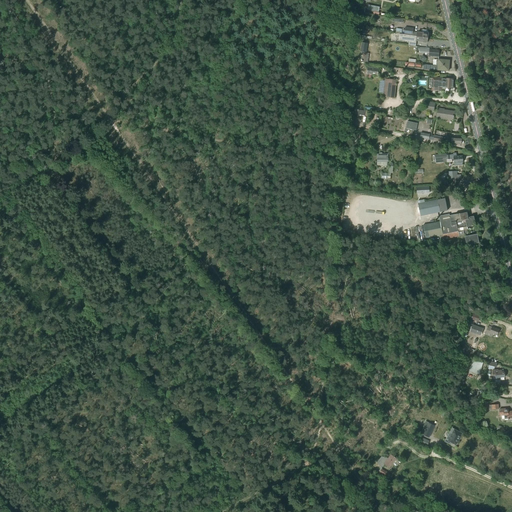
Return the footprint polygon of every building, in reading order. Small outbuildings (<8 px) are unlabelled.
[(428,34),(428,31),(427,30),(422,30),(422,33),(417,32),(417,36),(419,37),(428,38),(429,34),(428,34)] [(417,36),(413,35),(409,35),(404,34),(402,34),(401,40),(409,41),(408,45),(415,46),(417,36)] [(360,60),(360,62),(367,63),(369,53),(365,53),(363,61),(360,60)] [(366,74),(365,77),(371,78),(372,74),(378,75),(378,68),(364,66),(363,73),(366,74)] [(453,89),(453,79),(432,78),(431,90),(442,91),(442,88),(453,89)] [(395,98),(397,80),(385,79),(383,96),(395,98)] [(434,112),(435,103),(428,102),(427,111),(434,112)] [(453,120),(454,112),(438,109),(436,117),(453,120)] [(416,131),(417,127),(418,123),(407,121),(406,128),(416,131)] [(434,136),(430,135),(421,133),(420,137),(429,139),(429,138),(434,139),(433,140),(444,142),(444,138),(434,136)] [(388,162),(388,154),(382,154),(382,153),(379,153),(379,154),(377,154),(377,158),(377,162),(379,162),(379,165),(387,166),(387,162),(388,162)] [(462,165),(462,162),(463,162),(464,161),(464,159),(463,159),(463,156),(456,156),(456,153),(453,154),(453,155),(447,155),(447,154),(435,155),(435,159),(436,159),(437,163),(446,162),(446,160),(454,159),(454,163),(459,163),(459,165),(462,165)] [(420,216),(447,210),(445,198),(418,204),(420,216)] [(468,218),(467,212),(450,215),(449,214),(439,216),(440,221),(423,225),(426,238),(439,235),(440,237),(438,237),(438,241),(440,240),(459,237),(459,236),(464,235),(464,234),(468,233),(467,227),(475,226),(473,217),(468,218)] [(467,245),(478,242),(477,235),(465,237),(467,245)] [(478,322),(481,316),(473,313),(470,319),(478,322)] [(480,336),(483,329),(472,325),(470,332),(480,336)] [(492,327),(488,326),(485,334),(492,337),(493,334),(498,335),(499,330),(492,327)] [(478,374),(482,362),(473,359),(472,362),(471,365),(470,368),(469,372),(473,373),(478,374)] [(497,365),(497,362),(489,360),(488,368),(496,368),(496,365),(497,365)] [(498,370),(498,369),(492,369),(492,375),(495,374),(495,379),(499,378),(499,377),(505,377),(504,371),(502,371),(502,370),(498,370)] [(511,410),(508,411),(508,408),(504,409),(499,409),(499,416),(504,416),(504,419),(511,418),(511,410)] [(424,432),(423,435),(427,436),(429,431),(431,432),(434,425),(429,423),(427,428),(425,427),(423,432),(424,432)] [(445,442),(450,445),(451,443),(456,445),(462,433),(452,428),(450,432),(452,433),(448,440),(446,439),(445,442)] [(398,435),(394,433),(393,435),(388,432),(386,435),(395,440),(398,435)] [(397,458),(391,454),(388,458),(382,456),(377,463),(381,466),(380,467),(380,469),(379,471),(380,472),(388,478),(390,474),(382,469),(382,468),(382,467),(383,467),(385,464),(390,468),(397,458)]
